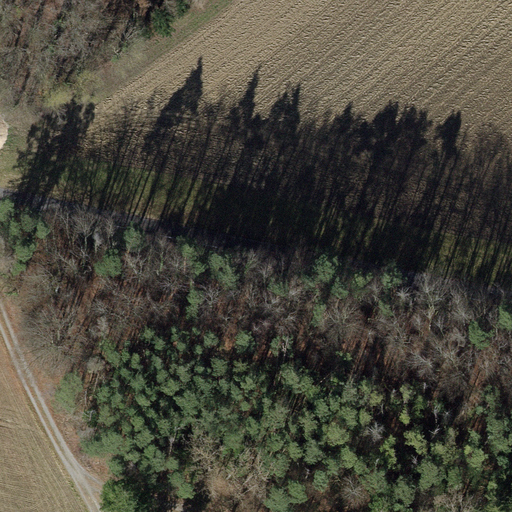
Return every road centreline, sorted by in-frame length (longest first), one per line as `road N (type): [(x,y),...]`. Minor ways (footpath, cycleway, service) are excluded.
road 1 (tertiary): [(511,307),(0,199)]
road 2 (track): [(0,296),(96,511)]
